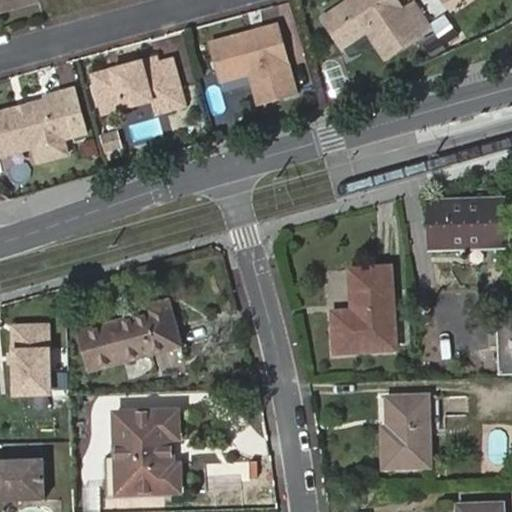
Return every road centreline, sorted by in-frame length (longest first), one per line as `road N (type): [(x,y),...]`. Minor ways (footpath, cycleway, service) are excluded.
road 1 (residential): [(227,168),(280,351),(307,511)]
road 2 (tertiary): [(511,88),(227,168)]
road 3 (tertiary): [(227,168),(0,243)]
road 4 (residential): [(0,59),(212,0)]
